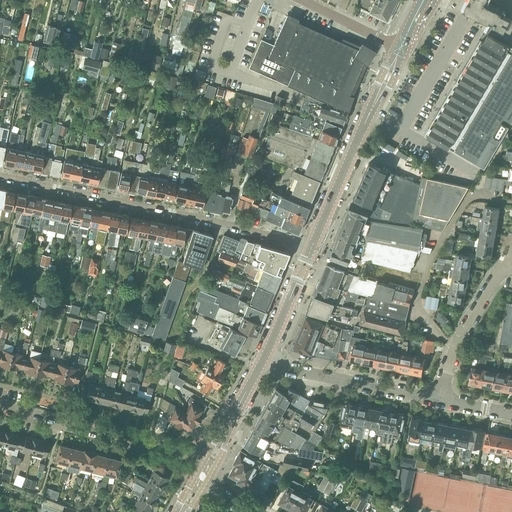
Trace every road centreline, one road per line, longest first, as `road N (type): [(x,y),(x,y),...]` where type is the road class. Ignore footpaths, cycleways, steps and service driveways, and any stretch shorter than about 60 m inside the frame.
road 1 (residential): [(0,175),(310,250)]
road 2 (tertiary): [(310,250),(402,48)]
road 3 (residential): [(208,465),(0,405)]
road 4 (residential): [(438,400),(264,358)]
road 5 (residential): [(438,400),(454,350),(505,262)]
road 6 (tertiary): [(208,465),(264,358)]
